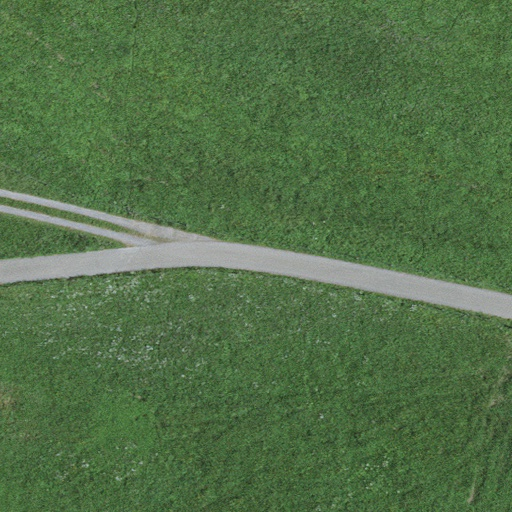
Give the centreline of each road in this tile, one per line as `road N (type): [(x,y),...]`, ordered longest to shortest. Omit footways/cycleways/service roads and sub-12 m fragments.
road 1 (track): [(0,273),(228,255),(511,308)]
road 2 (track): [(228,255),(0,201)]
